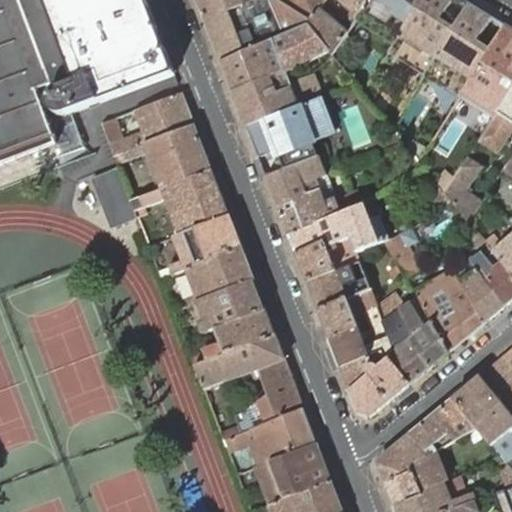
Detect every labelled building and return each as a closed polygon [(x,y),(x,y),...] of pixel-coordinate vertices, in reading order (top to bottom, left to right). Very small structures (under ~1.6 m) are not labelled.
[(58,84),(61,90),(59,91),(57,91),(55,92),(53,94),(52,96),(51,98),(50,101),(50,103),(50,105),(51,107),(52,110),(53,111),(55,113),(57,114),(59,115),(61,116),(64,116),(66,116),(68,115),(73,113),(176,75),(146,0),(0,0),(0,18),(29,95),(39,91),(35,83),(56,75),(58,84)] [(197,0),(223,64),(246,54),(309,26),(320,11),(322,7),(327,0),(197,0)] [(337,0),(355,11),(350,17),(348,21),(354,25),(356,22),(357,21),(370,0),(337,0)] [(421,0),(370,0),(357,21),(356,22),(394,46),(421,0)] [(470,3),(464,0),(421,0),(394,46),(388,55),(424,77),(470,3)] [(507,27),(470,3),(424,77),(460,100),(464,93),(474,78),(507,27)] [(309,26),(331,53),(334,56),(348,34),(339,26),(329,18),(320,11),(309,26)] [(0,155),(54,136),(39,91),(29,95),(0,18),(0,155)] [(223,64),(235,93),(287,72),(299,67),(306,64),(312,61),(320,58),(331,53),(309,26),(246,54),(223,64)] [(498,113),(511,91),(511,30),(507,27),(474,78),(464,93),(485,105),(483,110),(495,117),(498,113)] [(287,72),(235,93),(248,128),(321,99),(314,76),(292,85),(292,83),(287,72)] [(56,75),(35,83),(39,91),(58,84),(56,75)] [(61,90),(58,84),(39,91),(54,136),(59,148),(63,159),(87,150),(73,113),(68,115),(66,116),(64,116),(61,116),(59,115),(57,114),(55,113),(53,111),(52,110),(51,107),(50,105),(50,103),(50,101),(51,98),(52,96),(53,94),(55,92),(57,91),(59,91),(61,90)] [(511,91),(498,113),(495,117),(480,141),(497,152),(511,130),(511,91)] [(196,127),(183,94),(135,112),(143,133),(125,140),(116,119),(103,125),(115,157),(147,145),(196,127)] [(321,99),(248,128),(260,160),(278,153),(280,158),(321,142),(336,136),(322,98),(321,99)] [(213,172),(196,127),(147,145),(115,157),(119,165),(151,154),(165,191),(213,172)] [(492,161),(497,152),(480,141),(474,149),(492,161)] [(511,157),(503,171),(511,176),(511,157)] [(295,168),(268,179),(279,207),(322,191),(318,181),(329,177),(328,175),(321,158),(295,168)] [(468,159),(445,194),(452,203),(469,223),(474,215),(482,205),(483,202),(479,200),(472,195),(467,192),(470,189),(483,169),(468,159)] [(121,171),(95,181),(113,227),(139,217),(138,216),(133,203),(121,171)] [(165,191),(133,203),(138,216),(148,213),(146,208),(170,199),(177,196),(184,214),(176,216),(183,236),(231,218),(213,172),(165,191)] [(427,192),(441,210),(452,203),(445,194),(437,184),(427,192)] [(289,235),(342,215),(337,200),(327,203),(323,190),(322,191),(279,207),(289,235)] [(177,196),(170,199),(176,216),(184,214),(177,196)] [(371,221),(364,206),(342,215),(289,235),(297,255),(326,243),(327,248),(335,245),(352,238),(358,252),(374,246),(368,228),(358,232),(351,235),(349,231),(356,227),(371,221)] [(183,236),(177,238),(187,264),(172,268),(175,276),(189,271),(243,250),(231,218),(183,236)] [(473,228),(463,237),(478,256),(481,254),(490,248),(473,228)] [(400,235),(384,241),(407,281),(422,273),(408,247),(418,242),(412,229),(400,235)] [(511,236),(493,252),(502,263),(511,274),(511,236)] [(326,243),(297,255),(308,283),(337,272),(346,269),(336,245),(335,245),(327,248),(326,243)] [(477,270),(505,308),(511,302),(511,274),(502,263),(493,252),(490,248),(481,254),(478,256),(471,261),(477,270)] [(186,293),(191,306),(201,303),(255,282),(243,250),(189,271),(196,289),(186,293)] [(456,271),(460,280),(477,270),(471,261),(456,271)] [(365,273),(360,263),(346,269),(337,272),(341,282),(365,273)] [(460,280),(486,324),(505,308),(477,270),(460,280)] [(456,271),(414,293),(417,299),(418,299),(432,323),(450,353),(486,324),(460,280),(456,271)] [(337,272),(308,283),(319,311),(348,300),(353,298),(371,290),(365,273),(341,282),(337,272)] [(203,325),(206,334),(218,331),(267,312),(255,282),(201,303),(209,323),(203,325)] [(377,306),(371,290),(353,298),(358,310),(353,312),(355,317),(377,306)] [(394,296),(385,303),(392,315),(400,309),(402,308),(394,296)] [(348,300),(319,311),(330,340),(359,329),(355,317),(353,312),(358,310),(353,298),(348,300)] [(378,308),(383,322),(392,315),(385,303),(378,308)] [(421,305),(414,309),(425,326),(432,323),(421,305)] [(406,306),(400,309),(406,322),(414,337),(408,341),(431,369),(450,353),(432,323),(425,326),(414,309),(410,312),(406,306)] [(383,322),(390,340),(395,352),(388,357),(391,360),(410,385),(431,369),(408,341),(404,345),(401,341),(394,332),(400,326),(406,322),(400,309),(383,322)] [(208,352),(201,355),(205,364),(212,361),(276,337),(267,312),(218,331),(224,346),(208,352)] [(400,326),(394,332),(401,341),(404,345),(408,341),(414,337),(406,322),(400,326)] [(359,329),(330,340),(341,368),(370,357),(367,349),(359,329)] [(205,364),(196,367),(206,391),(252,373),(255,380),(262,378),(263,379),(289,369),(285,360),(276,337),(212,361),(205,364)] [(390,340),(367,349),(370,357),(373,367),(372,367),(371,367),(371,368),(370,369),(369,369),(369,370),(368,370),(368,371),(368,372),(368,373),(368,374),(369,375),(369,376),(370,376),(370,377),(350,392),(359,415),(371,418),(410,385),(391,360),(388,357),(395,352),(390,340)] [(201,355),(193,358),(196,367),(205,364),(201,355)] [(370,357),(341,368),(350,392),(370,377),(370,376),(369,376),(369,375),(368,374),(368,373),(368,372),(368,371),(368,370),(369,370),(369,369),(370,369),(371,368),(371,367),(372,367),(373,367),(370,357)] [(511,365),(505,357),(481,378),(511,416),(511,365)] [(269,395),(258,402),(265,424),(304,409),(289,369),(263,379),(269,395)] [(511,416),(481,378),(454,400),(478,429),(492,446),(502,457),(506,461),(511,456),(511,416)] [(478,429),(454,400),(413,433),(428,458),(437,453),(478,429)] [(242,433),(224,440),(229,451),(257,441),(266,465),(271,464),(318,445),(304,409),(278,419),(242,433)] [(240,428),(222,435),(224,440),(242,433),(240,428)] [(428,458),(413,433),(378,462),(378,464),(385,483),(414,473),(413,468),(428,459),(428,458)] [(285,500),(332,481),(318,445),(271,464),(266,465),(261,468),(265,478),(276,504),(278,503),(285,500)] [(448,481),(437,453),(428,458),(428,459),(413,468),(414,473),(385,483),(395,507),(423,496),(422,493),(438,486),(448,481)] [(509,489),(511,488),(511,469),(511,468),(506,461),(502,457),(498,459),(509,489)] [(285,500),(278,503),(271,506),(272,511),(344,511),(332,481),(285,500)] [(423,496),(395,507),(396,511),(450,511),(476,502),(482,499),(480,492),(473,494),(473,493),(458,499),(446,503),(438,486),(422,493),(423,496)] [(511,511),(511,488),(509,489),(495,495),(501,511),(511,511)] [(478,511),(476,502),(450,511),(478,511)]
